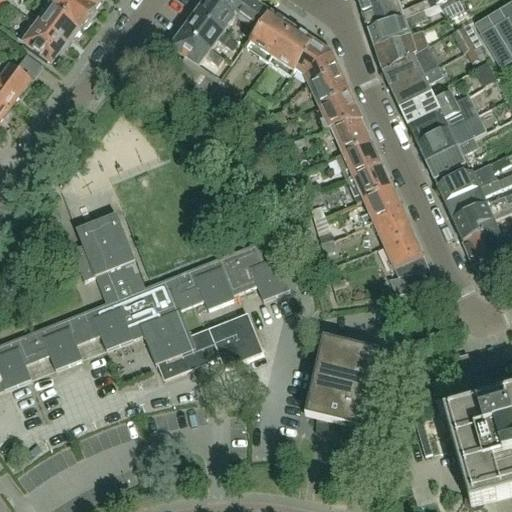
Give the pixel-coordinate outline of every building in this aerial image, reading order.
[(97,15),(76,0),(59,0),(52,10),(82,32),(83,33),(85,31),(88,31),(91,26),(91,23),(97,15)] [(102,0),(76,0),(97,15),(97,14),(96,13),(100,7),(100,3),(102,0)] [(235,22),(206,0),(201,7),(203,10),(197,18),(238,48),(239,47),(223,36),(235,22)] [(249,3),(244,0),(206,0),(235,22),(236,20),(249,3)] [(398,4),(396,0),(357,0),(363,16),(398,4)] [(369,34),(425,15),(424,14),(436,9),(432,0),(424,0),(427,4),(402,15),(398,5),(398,4),(363,16),(369,34)] [(0,1),(0,21),(10,9),(0,1)] [(255,34),(268,15),(249,3),(236,20),(248,29),(255,34)] [(511,7),(477,29),(502,70),(511,63),(511,33),(510,30),(511,28),(511,7)] [(82,32),(52,10),(44,22),(37,17),(32,24),(66,50),(73,40),(76,39),(82,32)] [(410,40),(407,31),(428,25),(425,15),(369,34),(375,52),(410,40)] [(238,48),(197,18),(192,25),(189,24),(182,34),(184,35),(211,54),(218,44),(233,55),(238,48)] [(269,68),(293,32),(271,18),(247,53),(269,68)] [(66,50),(32,24),(18,43),(52,69),(54,66),(57,66),(60,61),(60,58),(66,50)] [(250,42),(256,34),(255,34),(248,29),(242,37),(250,42)] [(474,49),(464,31),(453,36),(464,59),(466,58),(476,53),(474,49)] [(291,83),(297,75),(315,47),(293,32),(269,68),(291,83)] [(224,63),(211,54),(184,35),(172,52),(219,84),(220,83),(213,78),(224,63)] [(384,77),(413,61),(429,52),(426,43),(412,47),(410,40),(375,52),(384,77)] [(340,76),(332,58),(315,47),(297,75),(315,87),(340,76)] [(480,51),(476,53),(466,58),(472,69),(485,62),(480,51)] [(222,84),(220,83),(219,84),(172,52),(161,67),(174,77),(163,92),(182,106),(197,118),(222,84)] [(392,94),(440,71),(433,60),(429,52),(413,61),(384,77),(392,94)] [(0,104),(10,112),(32,83),(11,67),(1,80),(0,79),(0,104)] [(497,86),(488,67),(475,73),(484,92),(497,86)] [(432,97),(428,90),(445,82),(440,71),(392,94),(400,112),(432,97)] [(350,98),(340,76),(315,87),(306,91),(310,100),(314,98),(320,113),(350,99),(350,98)] [(409,130),(456,108),(451,97),(435,105),(432,97),(400,112),(409,130)] [(361,122),(350,99),(320,113),(326,125),(322,127),(326,135),(331,133),(332,135),(361,122)] [(0,104),(0,125),(10,112),(0,104)] [(448,134),(444,125),(461,117),(456,108),(409,130),(417,148),(448,134)] [(511,115),(510,112),(502,116),(507,127),(511,124),(511,115)] [(233,129),(243,127),(241,119),(235,115),(231,120),(233,129)] [(343,158),(371,145),(361,122),(332,135),(343,158)] [(246,126),(243,127),(233,129),(236,141),(248,139),(246,126)] [(290,138),(287,129),(278,133),(281,142),(290,138)] [(426,166),(473,144),(469,135),(452,143),(448,134),(417,148),(426,166)] [(307,146),(304,138),(290,143),(293,151),(307,146)] [(248,139),(236,141),(238,151),(250,148),(248,139)] [(464,171),(460,162),(477,153),(473,144),(426,166),(435,185),(464,171)] [(353,181),(381,168),(371,145),(343,158),(343,159),(336,162),(346,185),(354,182),(353,181)] [(480,193),(477,186),(511,168),(508,160),(467,181),(465,178),(438,192),(446,209),(480,193)] [(363,204),(392,190),(381,168),(353,181),(354,182),(363,204)] [(487,209),(484,202),(511,189),(511,179),(480,193),(446,209),(453,225),(487,209)] [(305,192),(307,199),(320,196),(318,188),(305,192)] [(366,230),(402,213),(392,190),(363,204),(370,218),(362,222),(366,230)] [(323,205),(320,196),(307,199),(310,209),(323,205)] [(511,218),(511,198),(487,209),(453,225),(463,247),(480,240),(477,233),(495,225),(511,218)] [(384,250),(413,237),(402,213),(366,230),(367,231),(374,228),(384,250)] [(210,333),(191,341),(180,315),(205,305),(209,316),(210,315),(209,314),(234,305),(235,305),(233,300),(257,290),(264,306),(265,306),(264,305),(289,295),(289,296),(290,296),(278,263),(265,268),(257,249),(145,293),(116,219),(78,234),(84,250),(72,255),(84,286),(97,281),(107,308),(0,350),(0,396),(5,395),(5,396),(32,385),(26,370),(50,360),(56,376),(83,365),(77,349),(101,340),(107,356),(134,345),(133,344),(144,340),(156,370),(158,369),(165,385),(200,371),(200,370),(221,362),(225,372),(263,358),(248,320),(210,335),(210,333)] [(511,238),(502,242),(495,225),(477,233),(480,240),(463,247),(472,268),(511,250),(511,238)] [(319,240),(321,248),(334,245),(332,237),(319,240)] [(402,282),(431,276),(413,237),(384,250),(399,282),(390,284),(396,299),(408,297),(402,282)] [(325,262),(338,259),(334,245),(321,248),(325,262)] [(479,284),(511,269),(511,250),(472,268),(479,284)] [(431,276),(402,282),(408,297),(438,291),(431,276)] [(346,289),(344,280),(332,284),(334,292),(346,289)] [(362,434),(371,395),(380,357),(324,343),(305,421),(325,426),(362,434)] [(476,387),(468,358),(455,362),(463,390),(476,387)] [(474,511),(511,501),(511,400),(445,419),(471,511),(474,511)]
